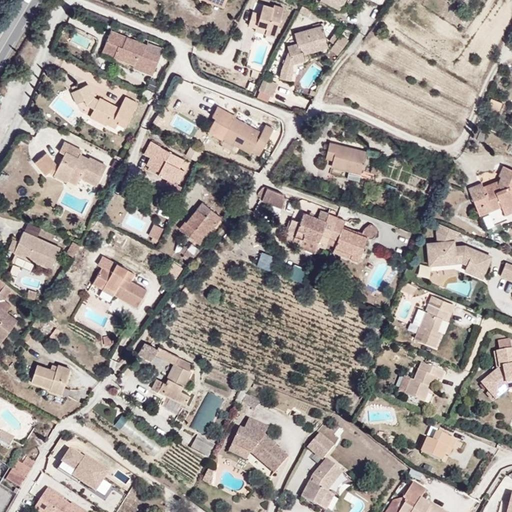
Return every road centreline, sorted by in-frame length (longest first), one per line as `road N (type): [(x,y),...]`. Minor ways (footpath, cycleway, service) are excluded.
road 1 (residential): [(0,152),(64,2),(179,41),(180,67),(291,124),(320,105),(445,150),(462,141),(511,36)]
road 2 (residential): [(12,511),(65,422),(107,395)]
